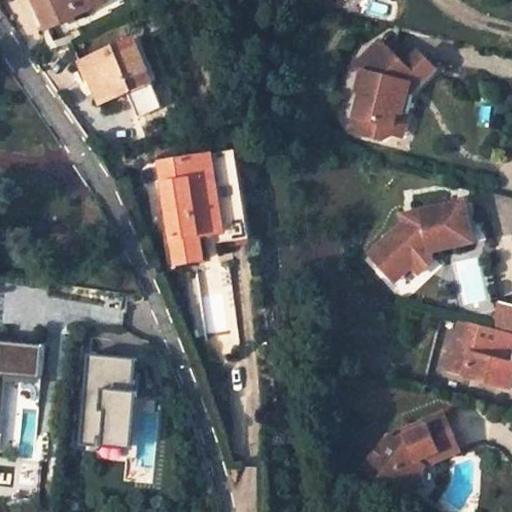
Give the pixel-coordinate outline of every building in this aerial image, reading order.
[(34,0),(38,9),(44,7),(41,0),(34,0)] [(108,1),(107,0),(41,0),(44,7),(38,9),(48,30),(108,1)] [(136,38),(79,63),(87,81),(90,80),(101,105),(128,93),(139,118),(163,107),(152,82),(155,81),(136,38)] [(378,58),(385,50),(376,41),(369,48),(378,58)] [(420,83),(431,74),(410,56),(400,66),(385,50),(378,58),(369,48),(352,65),(359,72),(354,92),(358,93),(349,132),(380,140),(390,134),(395,112),(406,114),(411,94),(405,93),(407,89),(417,80),(420,83)] [(410,56),(431,74),(436,69),(415,51),(410,56)] [(406,114),(395,112),(390,134),(400,137),(406,114)] [(249,238),(235,150),(160,162),(164,184),(165,183),(175,240),(173,240),(177,263),(204,259),(202,246),(249,238)] [(410,218),(411,221),(400,224),(366,254),(376,265),(387,265),(398,276),(409,265),(431,261),(429,253),(471,244),(462,203),(419,212),(420,216),(410,218)] [(376,265),(392,281),(398,276),(387,265),(376,265)] [(511,305),(497,302),(491,325),(511,331),(511,305)] [(511,331),(463,319),(450,369),(510,384),(511,377),(511,364),(505,362),(511,336),(511,331)] [(44,348),(0,343),(0,401),(2,379),(40,382),(44,348)] [(141,359),(92,354),(82,441),(131,447),(141,359)] [(443,415),(395,439),(376,461),(367,472),(403,499),(414,498),(426,482),(425,470),(462,451),(443,415)]
